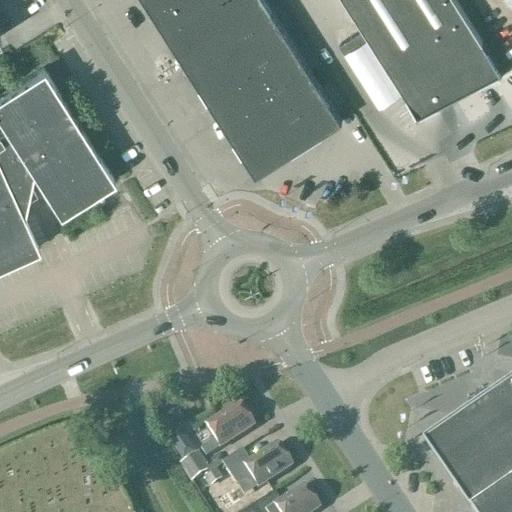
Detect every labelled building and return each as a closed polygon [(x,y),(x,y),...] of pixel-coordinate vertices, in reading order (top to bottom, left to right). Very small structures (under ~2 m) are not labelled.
[(145,0),(163,28),(206,0),(145,0)] [(342,120),(265,0),(206,0),(163,28),(258,177),(275,167),(273,163),(342,120)] [(344,0),(365,32),(341,47),(379,106),(402,91),(421,120),(504,76),(456,0),(344,0)] [(0,264),(38,247),(22,213),(26,198),(28,201),(36,196),(29,184),(32,170),(59,213),(113,178),(43,67),(0,94),(0,264)] [(511,511),(511,381),(490,396),(488,409),(474,407),(425,441),(415,439),(415,441),(424,442),(472,511),(511,511)] [(206,459),(254,428),(240,406),(206,428),(216,442),(201,451),(206,459)] [(179,429),(167,437),(176,449),(184,444),(185,437),(179,429)] [(258,490),(292,468),(278,446),(250,464),(243,453),(223,466),(236,486),(250,476),(258,490)] [(194,483),(209,473),(198,455),(183,465),(194,483)] [(217,471),(206,478),(211,486),(222,479),(217,471)] [(316,511),(320,510),(306,488),(281,504),(275,494),(247,511),(316,511)]
